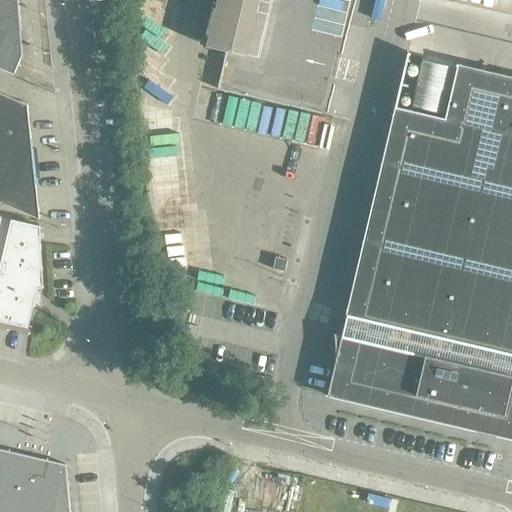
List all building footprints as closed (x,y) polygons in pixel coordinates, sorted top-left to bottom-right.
[(17,0),(0,0),(0,68),(14,73),(22,54),(17,0)] [(219,0),(211,43),(252,52),(262,0),(219,0)] [(204,38),(211,4),(201,2),(194,36),(204,38)] [(511,76),(456,63),(444,119),(394,107),(326,395),(511,439),(511,76)] [(0,201),(39,219),(35,184),(36,184),(31,140),(30,140),(27,105),(0,93),(0,201)] [(0,216),(0,320),(28,327),(37,288),(43,288),(39,226),(0,216)] [(285,272),(287,260),(275,257),(272,269),(285,272)] [(159,335),(169,334),(167,312),(156,312),(159,335)] [(0,511),(70,511),(66,464),(0,448),(0,511)] [(279,478),(276,493),(337,508),(340,494),(279,478)] [(230,511),(233,488),(223,487),(220,511),(230,511)]
